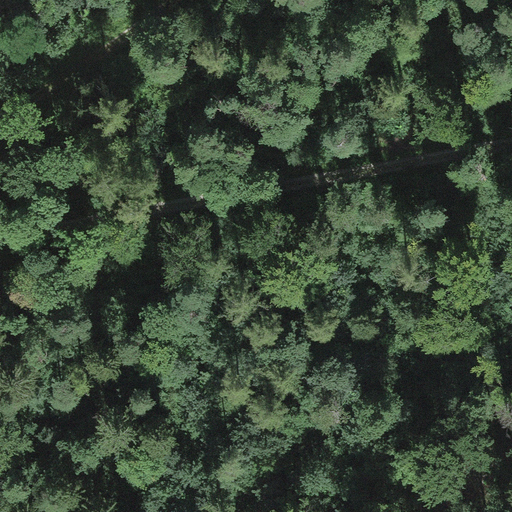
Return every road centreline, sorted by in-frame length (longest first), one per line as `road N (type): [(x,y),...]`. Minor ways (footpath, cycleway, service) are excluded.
road 1 (track): [(511,144),(0,241)]
road 2 (track): [(0,120),(173,0)]
